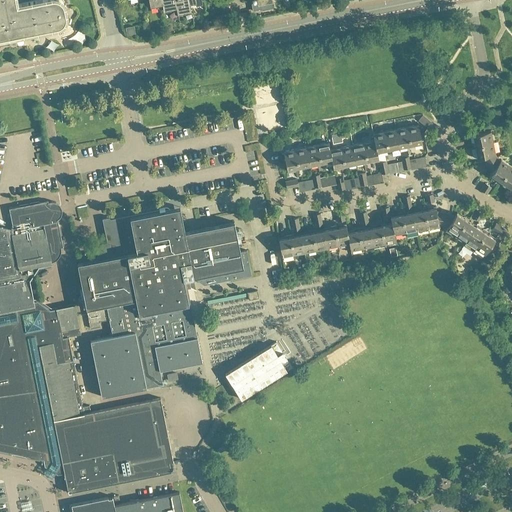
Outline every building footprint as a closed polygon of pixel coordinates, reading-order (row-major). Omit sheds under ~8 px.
[(0,0),(0,38),(23,34),(24,37),(58,30),(59,30),(60,30),(61,29),(62,29),(63,28),(64,28),(64,27),(65,27),(65,26),(66,26),(66,25),(67,25),(67,24),(67,23),(68,23),(68,22),(68,21),(69,21),(69,20),(69,19),(69,18),(66,18),(66,17),(66,16),(66,15),(66,14),(66,11),(65,9),(65,6),(64,5),(64,4),(64,3),(63,3),(63,2),(63,1),(62,1),(62,0),(61,0),(35,0),(17,4),(16,0),(0,0)] [(162,6),(161,0),(148,0),(150,8),(151,8),(150,6),(155,5),(156,7),(162,6)] [(176,7),(174,0),(161,0),(162,6),(163,12),(170,10),(170,9),(175,7),(176,7)] [(188,0),(174,0),(176,7),(175,7),(177,15),(178,15),(178,13),(184,12),(184,14),(191,12),(189,3),(188,0)] [(273,2),(272,0),(251,0),(251,1),(252,3),(251,4),(253,12),(262,10),(261,5),(273,2)] [(134,26),(125,28),(127,35),(135,34),(134,26)] [(505,124),(500,110),(488,114),(494,128),(505,124)] [(422,142),(418,125),(395,129),(399,147),(422,142)] [(399,147),(395,129),(373,134),(378,158),(377,151),(399,147)] [(495,154),(490,131),(470,135),(470,136),(473,135),(477,157),(474,158),(481,157),(486,165),(497,158),(494,154),(495,154)] [(378,158),(373,134),(374,141),(352,145),(356,163),(378,158)] [(333,144),(343,142),(342,137),(341,135),(332,137),(332,139),(333,144)] [(463,144),(462,137),(454,139),(456,146),(463,144)] [(332,160),(330,150),(329,143),(306,147),(309,165),(332,160)] [(244,147),(245,156),(258,154),(257,145),(244,147)] [(356,163),(352,145),(330,150),(332,160),(333,167),(356,163)] [(309,165),(306,147),(283,152),(287,169),(309,165)] [(45,153),(35,155),(37,167),(47,166),(45,153)] [(411,169),(409,157),(401,158),(404,170),(411,169)] [(511,184),(511,166),(501,159),(499,162),(497,158),(486,165),(492,173),(489,177),(491,175),(510,187),(511,184)] [(388,173),(386,161),(379,163),(381,174),(388,173)] [(368,184),(365,173),(358,174),(360,186),(368,184)] [(321,186),(319,174),(312,176),(314,188),(321,186)] [(79,196),(77,177),(65,178),(67,197),(79,196)] [(345,189),(343,177),(335,179),(338,190),(345,189)] [(298,186),(297,179),(285,181),(286,189),(298,186)] [(323,188),(335,185),(333,180),(321,183),(323,188)] [(487,194),(491,188),(485,183),(481,190),(487,194)] [(434,202),(433,196),(433,194),(425,195),(427,203),(434,202)] [(412,207),(410,198),(410,195),(402,197),(405,209),(412,207)] [(77,316),(75,305),(55,308),(50,310),(44,306),(37,301),(34,301),(30,281),(39,268),(52,265),(52,264),(51,262),(54,261),(56,260),(57,259),(59,257),(60,255),(61,253),(61,250),(61,248),(62,248),(63,248),(57,220),(59,219),(59,218),(61,216),(61,214),(62,212),(62,210),(61,207),(60,206),(58,204),(57,203),(55,202),(54,202),(52,201),(51,201),(49,202),(48,202),(48,200),(9,208),(12,224),(11,229),(11,230),(10,230),(0,227),(0,450),(43,460),(44,466),(47,467),(46,468),(46,469),(46,470),(46,471),(46,472),(47,473),(48,474),(50,475),(51,475),(52,475),(53,474),(54,474),(55,473),(57,474),(64,473),(68,493),(175,471),(160,398),(90,412),(89,405),(82,407),(68,337),(81,334),(77,316)] [(396,241),(394,234),(391,217),(391,215),(390,215),(389,207),(381,208),(384,220),(391,219),(392,224),(370,228),(373,246),(396,241)] [(192,320),(184,279),(189,278),(194,277),(203,284),(205,285),(251,275),(246,250),(240,251),(238,245),(236,234),(234,222),(184,232),(180,212),(171,214),(171,213),(170,211),(168,209),(166,208),(164,208),(158,210),(159,212),(130,217),(106,222),(105,222),(109,241),(101,243),(95,252),(96,258),(96,260),(77,264),(85,304),(85,305),(88,304),(89,311),(87,312),(87,314),(90,329),(100,327),(99,322),(101,321),(109,320),(111,329),(111,331),(111,334),(112,336),(90,340),(101,397),(142,389),(146,388),(162,385),(159,370),(202,362),(197,337),(195,337),(193,324),(192,320)] [(443,226),(446,213),(436,212),(436,208),(435,208),(413,212),(417,230),(439,225),(443,226)] [(345,221),(342,209),(335,210),(338,222),(345,221)] [(369,223),(366,211),(359,213),(362,225),(369,223)] [(479,221),(483,215),(477,211),(473,217),(479,221)] [(417,230),(413,212),(391,217),(394,234),(417,230)] [(323,225),(320,213),(313,215),(315,227),(323,225)] [(465,241),(475,226),(456,214),(455,215),(446,213),(443,226),(448,226),(446,228),(465,241)] [(300,230),(298,218),(290,219),(293,231),(300,230)] [(506,230),(496,223),(492,229),(502,236),(506,230)] [(349,243),(347,233),(348,233),(346,226),(324,230),(327,248),(349,243)] [(485,254),(494,239),(475,226),(465,241),(463,245),(472,252),(475,248),(485,254)] [(370,228),(348,233),(347,233),(349,243),(351,250),(373,246),(370,228)] [(327,248),(324,230),(301,235),(305,252),(327,248)] [(305,252),(301,235),(279,239),(282,257),(305,252)] [(275,289),(281,287),(277,276),(271,278),(275,289)] [(259,298),(257,291),(247,293),(248,300),(259,298)] [(276,342),(225,374),(241,399),(292,367),(276,342)] [(176,372),(167,374),(168,381),(178,379),(176,372)] [(183,511),(179,492),(174,493),(114,505),(115,511),(183,511)] [(115,511),(114,505),(112,496),(112,497),(112,498),(108,498),(108,497),(71,505),(72,511),(115,511)]
